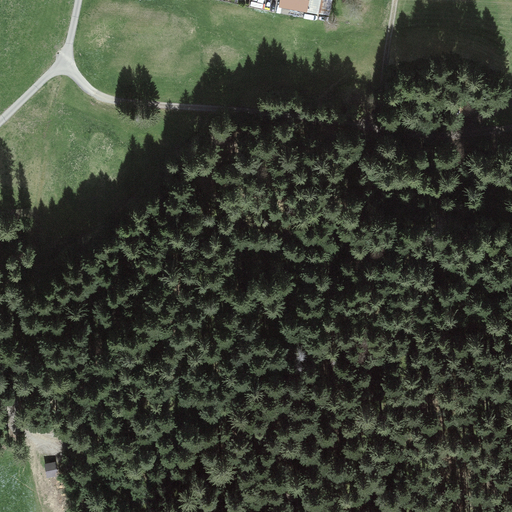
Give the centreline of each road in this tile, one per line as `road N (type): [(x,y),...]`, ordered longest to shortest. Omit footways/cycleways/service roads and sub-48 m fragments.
road 1 (track): [(511,129),(432,133),(100,97),(59,65)]
road 2 (track): [(0,395),(49,433),(117,431),(247,461),(310,511)]
